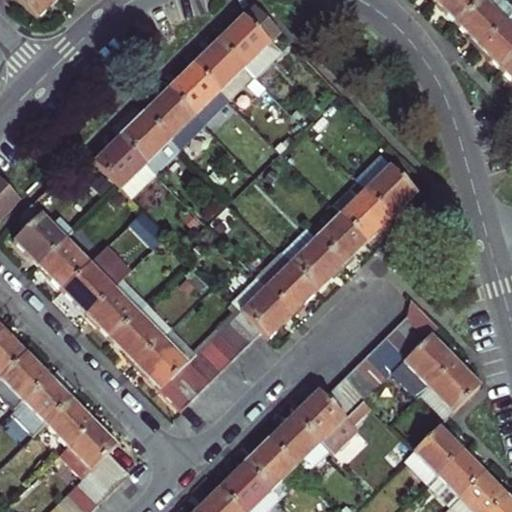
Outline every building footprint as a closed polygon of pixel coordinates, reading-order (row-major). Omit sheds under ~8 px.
[(15,0),(38,23),(61,0),(15,0)] [(437,0),(433,4),(456,27),(481,2),(478,0),(437,0)] [(483,0),(481,2),(456,27),(478,50),(504,25),(511,18),(511,12),(500,0),(483,0)] [(281,35),(255,7),(217,44),(254,81),(279,56),(270,47),(281,35)] [(511,62),(511,33),(504,25),(478,50),(501,73),(511,62)] [(254,81),(217,44),(192,69),(218,96),(228,106),(254,81)] [(511,62),(501,73),(511,85),(511,62)] [(194,120),(218,96),(192,69),(167,93),(194,120)] [(194,120),(167,93),(143,117),(169,144),(194,120)] [(143,117),(118,141),(145,168),(169,144),(143,117)] [(169,144),(178,153),(203,129),(194,120),(169,144)] [(118,141),(94,165),(117,189),(131,203),(156,179),(145,168),(118,141)] [(178,153),(169,144),(145,168),(156,179),(180,155),(178,153)] [(354,183),(365,195),(391,221),(416,197),(378,159),(354,183)] [(226,182),(216,173),(209,180),(219,191),(226,182)] [(113,189),(101,178),(90,189),(102,200),(113,189)] [(328,208),(340,220),(365,195),(354,183),(328,208)] [(0,220),(18,203),(0,184),(0,220)] [(391,221),(365,195),(340,220),(366,246),(391,221)] [(129,207),(118,196),(109,205),(120,216),(129,207)] [(50,229),(31,209),(24,215),(20,223),(21,228),(24,234),(14,243),(39,268),(64,243),(72,235),(58,221),(50,229)] [(166,238),(142,214),(132,225),(156,249),(166,238)] [(340,220),(316,244),(342,270),(366,246),(340,220)] [(316,244),(304,232),(280,256),(291,267),(316,244)] [(63,293),(88,268),(64,243),(39,268),(63,293)] [(342,270),(316,244),(291,267),(318,294),(342,270)] [(88,268),(112,293),(125,280),(101,255),(88,268)] [(255,281),(266,292),(291,267),(280,256),(255,281)] [(291,267),(266,292),(292,319),(318,294),(291,267)] [(87,318),(112,293),(88,268),(63,293),(87,318)] [(112,293),(136,318),(149,305),(125,280),(112,293)] [(266,292),(255,281),(230,304),(240,315),(241,316),(266,292)] [(266,292),(241,316),(262,337),(268,343),(292,319),(266,292)] [(112,293),(87,318),(111,342),(136,318),(112,293)] [(405,312),(403,320),(425,342),(428,339),(436,331),(405,299),(405,301),(405,303),(405,306),(405,309),(405,312)] [(137,368),(161,344),(174,331),(149,305),(136,318),(111,342),(137,368)] [(241,316),(240,315),(229,326),(251,348),(262,337),(241,316)] [(425,342),(403,320),(393,330),(415,352),(425,342)] [(251,348),(229,326),(219,336),(241,357),(251,348)] [(415,352),(393,330),(383,340),(405,362),(415,352)] [(198,356),(174,331),(161,344),(185,368),(189,364),(198,356)] [(0,382),(28,356),(4,332),(0,336),(0,382)] [(230,367),(241,357),(219,336),(209,345),(230,367)] [(415,352),(405,362),(395,372),(393,374),(418,399),(421,396),(426,390),(452,364),(428,339),(425,342),(415,352)] [(395,372),(405,362),(383,340),(373,350),(395,372)] [(179,374),(185,368),(161,344),(137,368),(181,414),(190,406),(169,384),(179,374)] [(220,377),(230,367),(209,345),(199,355),(220,377)] [(395,372),(373,350),(363,360),(385,382),(393,374),(395,372)] [(199,355),(198,356),(189,364),(211,386),(220,377),(199,355)] [(0,398),(16,414),(51,379),(28,356),(0,382),(0,398)] [(385,382),(363,360),(354,370),(376,392),(385,382)] [(189,364),(185,368),(179,374),(201,396),(211,386),(189,364)] [(452,364),(426,390),(451,415),(477,389),(452,364)] [(376,392),(354,370),(343,380),(365,402),(376,392)] [(190,406),(201,396),(179,374),(169,384),(190,406)] [(72,401),(51,379),(16,414),(13,417),(34,438),(46,426),(72,401)] [(365,402),(343,380),(333,390),(355,413),(361,406),(365,402)] [(355,413),(333,390),(323,400),(345,423),(355,413)] [(445,421),(446,420),(451,415),(426,390),(421,396),(445,421)] [(345,423),(323,400),(319,396),(295,419),(331,455),(334,458),(357,435),(354,432),(371,416),(361,406),(355,413),(345,423)] [(95,425),(72,401),(46,426),(69,450),(95,425)] [(331,455),(295,419),(270,444),(306,480),(331,455)] [(91,478),(99,470),(110,459),(120,450),(95,425),(69,450),(61,458),(85,484),(91,478)] [(424,489),(433,479),(461,452),(438,428),(407,459),(401,466),(424,489)] [(280,505),(306,480),(270,444),(245,469),(280,505)] [(401,466),(407,459),(396,449),(386,459),(397,470),(401,466)] [(456,503),(484,475),(461,452),(433,479),(456,503)] [(99,470),(118,489),(129,478),(110,459),(99,470)] [(220,494),(237,511),(273,511),(280,505),(245,469),(220,494)] [(108,498),(118,489),(99,470),(91,478),(90,479),(108,498)] [(490,511),(505,497),(484,475),(456,503),(465,511),(490,511)] [(80,489),(98,508),(108,498),(90,479),(85,484),(80,489)] [(446,511),(447,511),(456,503),(433,479),(424,489),(446,511)] [(80,489),(69,500),(80,511),(94,511),(98,508),(80,489)] [(237,511),(220,494),(201,511),(237,511)] [(511,511),(511,503),(505,497),(490,511),(511,511)] [(80,511),(69,500),(59,510),(60,511),(80,511)] [(465,511),(456,503),(447,511),(465,511)]
